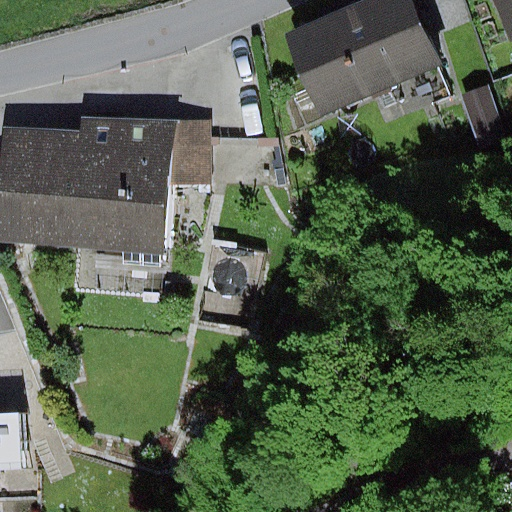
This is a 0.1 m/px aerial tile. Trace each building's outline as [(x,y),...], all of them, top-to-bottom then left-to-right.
[(431,0),(403,0),(314,40),(350,119),(463,68),(431,0)] [(511,0),(490,0),(511,55),(511,54),(511,0)] [(489,88),(462,96),(477,146),(504,138),(489,88)] [(101,137),(14,132),(7,249),(188,260),(196,130),(102,124),(101,137)] [(24,511),(17,392),(0,392),(0,511),(24,511)]
